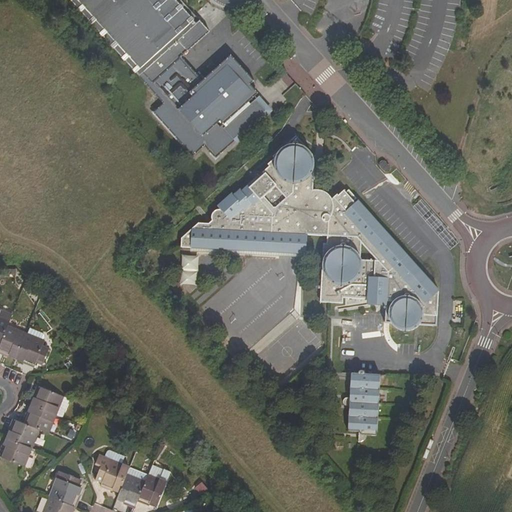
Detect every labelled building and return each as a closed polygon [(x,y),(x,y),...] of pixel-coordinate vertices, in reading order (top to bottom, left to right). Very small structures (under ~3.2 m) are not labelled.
[(72,0),(150,88),(186,57),(214,32),(185,0),(72,0)] [(265,88),(233,54),(177,106),(172,100),(156,114),(193,155),(206,144),(217,157),(236,139),(240,143),(287,99),(271,83),(265,88)] [(370,305),(371,308),(388,308),(388,310),(389,325),(393,325),(401,331),(406,334),(414,334),(420,332),(427,328),(441,328),(441,319),(443,319),(444,292),(362,202),(361,202),(351,191),(349,193),(347,192),(341,197),(340,196),(335,200),(331,195),(323,192),(317,192),(318,176),(321,167),(319,158),(312,150),(303,146),(294,146),(284,151),(278,157),(276,165),(278,173),(283,183),(273,171),(266,176),(268,178),(255,190),(253,188),(245,194),(244,192),(236,199),(234,197),(220,209),(222,212),(219,212),(216,213),(214,216),(214,219),(214,223),(211,226),(200,225),(184,240),(184,250),(194,251),(308,257),(312,254),(313,238),(330,239),(330,246),(324,246),(322,305),(345,306),(347,308),(370,305)] [(396,168),(389,160),(384,165),(391,173),(396,168)] [(0,309),(0,345),(0,346),(8,327),(13,314),(0,309)] [(0,352),(17,359),(27,334),(8,327),(0,346),(0,352)] [(45,334),(31,329),(28,335),(27,334),(17,359),(36,367),(38,360),(44,363),(50,349),(44,346),(46,342),(44,341),(46,337),(45,334)] [(347,401),(347,403),(348,406),(351,407),(352,407),(351,430),(362,430),(362,442),(365,441),(368,439),(369,438),(369,434),(381,434),(383,373),(354,372),(353,396),(351,397),(348,398),(347,401)] [(64,397),(40,387),(32,406),(57,416),(64,397)] [(57,416),(32,406),(24,424),(40,431),(49,434),(57,416)] [(8,439),(32,449),(40,431),(24,424),(16,421),(8,439)] [(1,458),(25,467),(32,449),(8,439),(1,458)] [(108,468),(102,465),(96,481),(103,483),(102,485),(121,492),(130,468),(122,465),(126,457),(109,450),(105,458),(111,461),(108,468)] [(140,500),(158,508),(171,474),(153,466),(150,476),(140,500)] [(121,492),(118,500),(137,507),(140,500),(150,476),(130,468),(121,492)] [(82,488),(80,487),(82,481),(60,472),(50,497),(75,507),(82,488)] [(44,511),(72,511),(75,507),(50,497),(44,511)]
